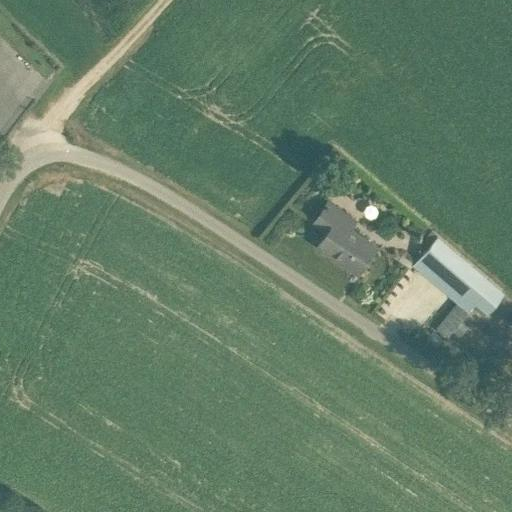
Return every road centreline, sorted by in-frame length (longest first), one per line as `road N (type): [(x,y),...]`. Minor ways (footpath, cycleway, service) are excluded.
road 1 (unclassified): [(511,410),(62,152),(36,151)]
road 2 (unclassified): [(36,151),(159,0)]
